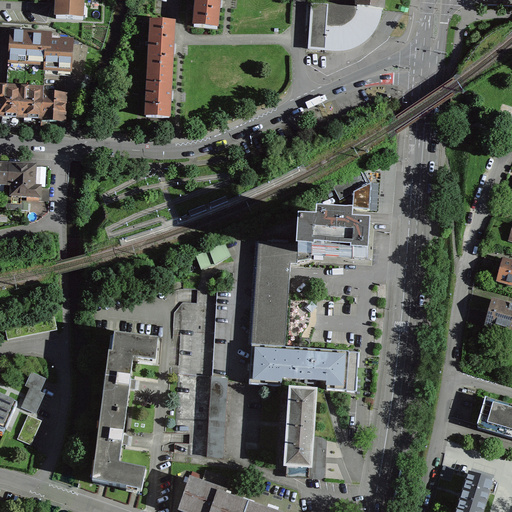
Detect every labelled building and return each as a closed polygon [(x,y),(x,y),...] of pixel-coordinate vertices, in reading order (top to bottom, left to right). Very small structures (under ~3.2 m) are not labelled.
[(57,0),(57,18),(83,19),(83,18),(82,18),(82,0),(57,0)] [(218,29),(220,0),(196,0),(194,27),(218,29)] [(384,10),(384,0),(359,0),(359,4),(358,8),(376,10),(384,10)] [(320,6),(312,5),(310,49),(326,50),(326,45),(327,27),(319,27),(320,6)] [(355,14),(358,8),(320,6),(319,27),(327,27),(326,27),(332,27),(338,27),(342,27),(345,26),(348,23),(351,21),(355,14)] [(327,27),(326,45),(331,46),(339,46),(342,45),(347,44),(350,43),(355,41),(358,39),(362,37),(366,33),(369,30),(371,26),(374,21),(375,18),(376,13),(376,10),(358,8),(355,14),(351,21),(348,23),(345,26),(342,27),(338,27),(332,27),(326,27),(327,27)] [(151,22),(149,73),(172,74),(175,23),(151,22)] [(31,31),(11,30),(9,63),(45,65),(46,52),(50,52),(51,36),(50,34),(45,34),(43,35),(31,35),(31,31)] [(60,36),(51,36),(50,52),(46,52),(45,65),(45,70),(72,72),(73,42),(60,41),(60,36)] [(45,65),(9,63),(9,71),(8,71),(7,87),(44,89),(45,70),(45,65)] [(149,73),(146,117),(170,118),(172,74),(149,73)] [(7,87),(0,86),(0,116),(42,118),(44,93),(44,89),(7,87)] [(69,94),(44,93),(42,118),(42,121),(64,122),(67,123),(69,94)] [(0,185),(8,185),(9,164),(8,164),(7,165),(0,164),(0,185)] [(36,165),(9,164),(8,185),(12,186),(12,196),(39,198),(40,198),(41,187),(34,187),(36,165)] [(364,170),(333,187),(341,201),(354,194),(371,184),(364,170)] [(353,210),(370,211),(371,184),(354,194),(353,210)] [(50,188),(41,187),(40,198),(39,198),(39,201),(49,201),(50,188)] [(299,245),(298,263),(311,260),(313,252),(353,254),(353,257),(367,258),(369,223),(318,220),(318,228),(300,227),(299,245)] [(298,264),(298,263),(299,245),(258,243),(256,284),(233,283),(233,290),(231,323),(253,324),(252,346),(286,348),(290,264),(298,264)] [(231,256),(224,244),(210,251),(217,265),(231,256)] [(210,251),(197,256),(203,270),(217,265),(210,251)] [(511,261),(502,259),(498,271),(501,271),(498,281),(511,285),(511,261)] [(212,377),(228,378),(231,323),(233,290),(218,289),(212,377)] [(511,305),(492,300),(485,326),(488,327),(496,329),(497,325),(511,329),(511,305)] [(8,340),(57,330),(55,317),(5,327),(8,340)] [(496,329),(488,327),(486,333),(498,337),(500,330),(496,329)] [(109,354),(93,481),(142,492),(146,471),(119,466),(123,442),(131,383),(133,361),(156,364),(159,341),(115,336),(113,354),(109,354)] [(286,348),(252,346),(250,385),(281,387),(282,378),(327,381),(327,390),(357,392),(359,352),(307,349),(286,348)] [(45,379),(31,373),(26,386),(30,388),(40,392),(45,379)] [(228,378),(212,377),(208,458),(224,459),(228,378)] [(40,392),(30,388),(22,408),(35,414),(44,394),(40,392)] [(291,391),(286,465),(289,466),(310,467),(312,439),(315,393),(291,391)] [(0,426),(6,430),(18,406),(0,397),(0,426)] [(511,406),(486,399),(479,425),(511,434),(511,406)] [(43,421),(29,415),(17,440),(31,446),(43,421)] [(324,441),(322,439),(312,439),(310,467),(289,466),(289,475),(321,477),(323,474),(324,441)] [(483,511),(493,481),(470,474),(457,511),(483,511)] [(185,511),(273,511),(225,495),(227,492),(190,479),(179,510),(185,511)]
